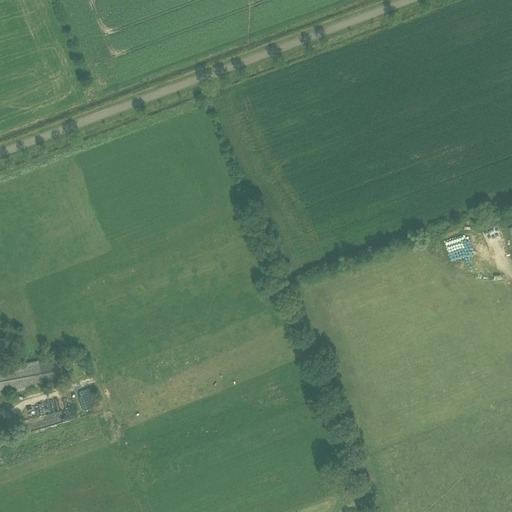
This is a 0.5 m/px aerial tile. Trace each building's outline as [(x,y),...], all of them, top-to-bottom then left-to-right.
[(485,234),(488,240),(505,233),(502,226),(485,234)] [(505,234),(488,241),(490,246),(507,239),(505,234)] [(462,265),(477,259),(474,251),(459,257),(462,265)] [(0,338),(0,345),(1,353),(9,352),(7,338),(0,338)] [(0,393),(62,381),(57,357),(0,368),(0,393)] [(45,397),(49,410),(73,403),(68,389),(45,397)] [(92,397),(83,397),(84,411),(93,410),(92,397)] [(83,407),(39,419),(43,434),(87,422),(83,407)]
